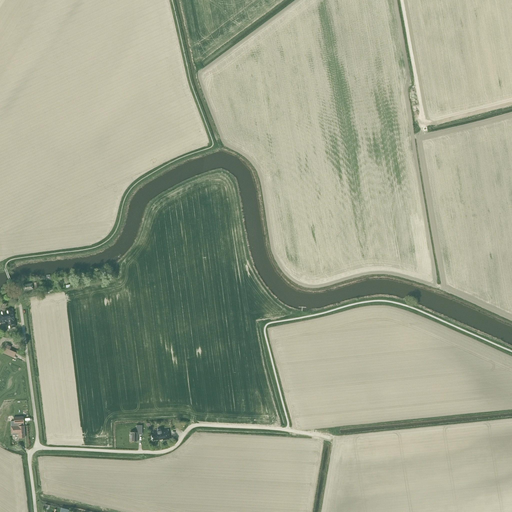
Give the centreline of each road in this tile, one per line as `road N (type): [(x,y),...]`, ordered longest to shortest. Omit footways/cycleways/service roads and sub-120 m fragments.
road 1 (unclassified): [(36,448),(161,452),(182,436)]
road 2 (track): [(328,437),(201,425),(182,436)]
road 3 (residential): [(36,448),(20,306)]
